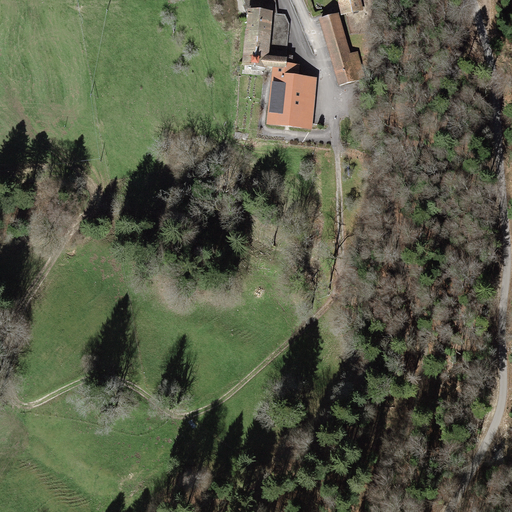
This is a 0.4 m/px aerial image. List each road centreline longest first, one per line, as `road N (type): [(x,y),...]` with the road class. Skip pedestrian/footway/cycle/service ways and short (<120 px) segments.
road 1 (track): [(0,71),(38,136),(89,183),(96,201),(31,287),(7,370),(9,390),(26,404),(78,381),(115,377),(186,414),(221,398),(339,290),(334,98),(298,0)]
road 2 (track): [(473,0),(492,83),(507,256),(498,402),(488,444),(451,511)]
road 3 (unclassified): [(362,511),(406,425),(424,360),(384,177),(334,98)]
